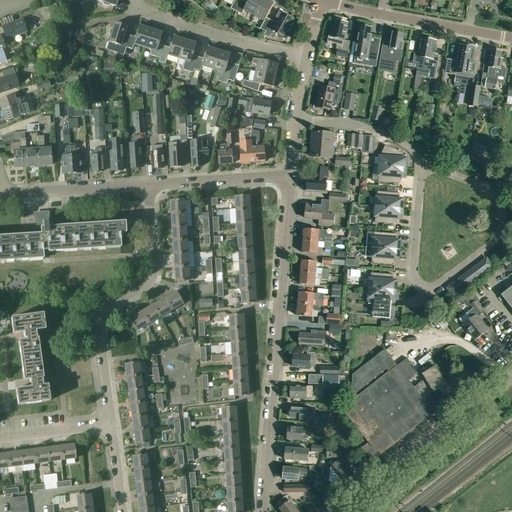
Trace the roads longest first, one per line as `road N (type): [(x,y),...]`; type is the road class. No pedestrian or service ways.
road 1 (residential): [(263,511),(288,176)]
road 2 (residential): [(420,164),(412,260),(420,286),(436,286),(495,236),(499,209),(478,186)]
road 3 (residential): [(146,187),(152,273),(143,289),(97,320),(110,424)]
road 4 (residential): [(339,511),(511,375)]
road 5 (residential): [(306,58),(154,17),(137,0)]
road 6 (residential): [(146,187),(288,176)]
road 7 (residential): [(4,195),(146,187)]
road 8 (residential): [(294,118),(361,127),(401,144),(420,164)]
road 9 (residential): [(511,39),(383,17)]
